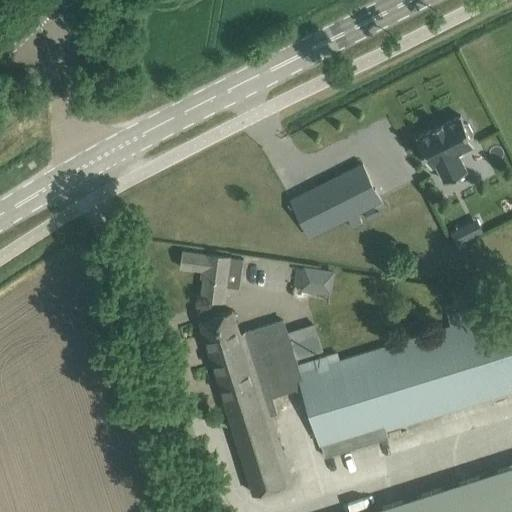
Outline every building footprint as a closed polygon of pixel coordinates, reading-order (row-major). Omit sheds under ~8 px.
[(464,122),(461,115),(451,120),(443,124),(442,122),(434,126),(434,128),(417,137),(431,166),(436,163),(445,181),(467,170),(459,152),(475,144),(472,136),(473,132),(469,123),(464,122)] [(382,201),(363,163),(291,200),(310,236),(312,235),(348,217),(352,227),(363,222),(358,212),(382,201)] [(464,230),(457,228),(451,230),(457,243),(468,238),(464,230)] [(181,267),(205,270),(201,297),(225,300),(227,286),(240,287),(244,259),(183,250),(181,267)] [(238,328),(231,306),(198,316),(227,406),(253,489),(292,477),(271,410),(277,408),(272,392),(301,383),(319,441),(320,441),(323,453),(388,433),(386,426),(511,387),(511,301),(477,312),(474,302),(445,311),(448,321),(338,355),(335,347),(297,359),(283,315),(238,328)] [(511,511),(511,466),(365,511),(511,511)]
